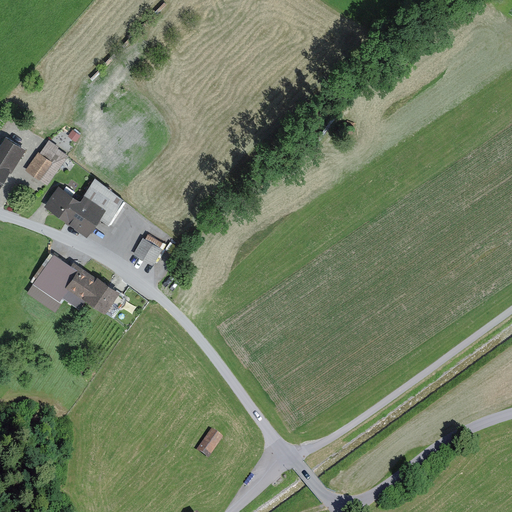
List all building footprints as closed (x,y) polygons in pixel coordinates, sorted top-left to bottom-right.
[(0,183),(24,150),(3,136),(0,139),(0,183)] [(65,155),(47,142),(25,172),(43,185),(65,155)] [(124,200),(93,179),(78,200),(98,214),(109,221),(124,200)] [(57,186),(44,205),(85,234),(98,214),(78,200),(57,186)] [(162,249),(142,237),(134,252),(153,264),(162,249)] [(66,286),(78,270),(54,253),(29,287),(53,304),(66,286)] [(118,293),(80,266),(78,270),(66,286),(104,313),(118,293)] [(223,436),(211,428),(196,450),(209,458),(223,436)]
